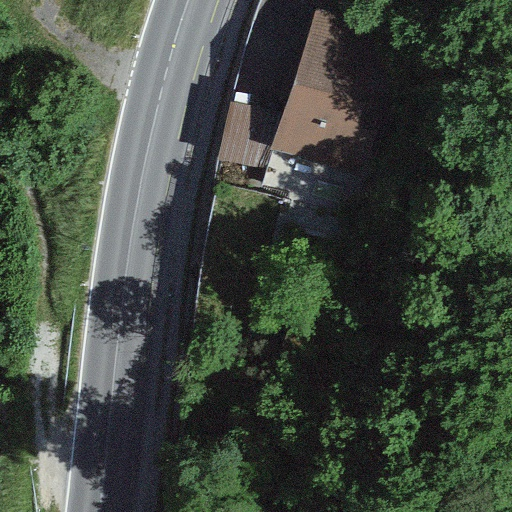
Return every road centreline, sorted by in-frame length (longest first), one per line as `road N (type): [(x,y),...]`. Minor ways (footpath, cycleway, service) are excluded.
road 1 (secondary): [(192,0),(147,142),(100,511)]
road 2 (track): [(162,90),(31,0)]
